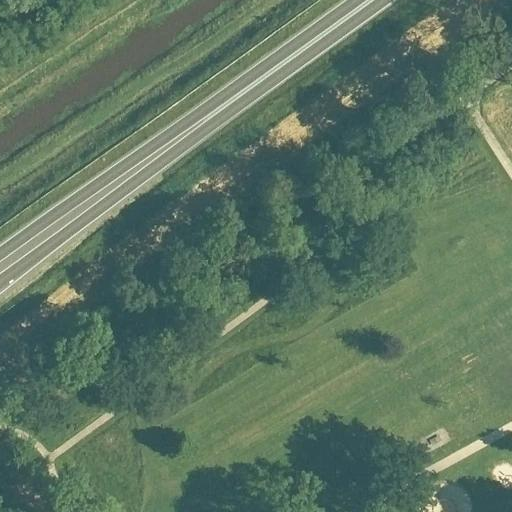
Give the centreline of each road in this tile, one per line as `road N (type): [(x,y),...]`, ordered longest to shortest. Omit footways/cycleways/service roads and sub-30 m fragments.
road 1 (trunk): [(0,281),(200,123)]
road 2 (trunk): [(200,123),(0,256)]
road 3 (trunk): [(200,123),(372,0)]
